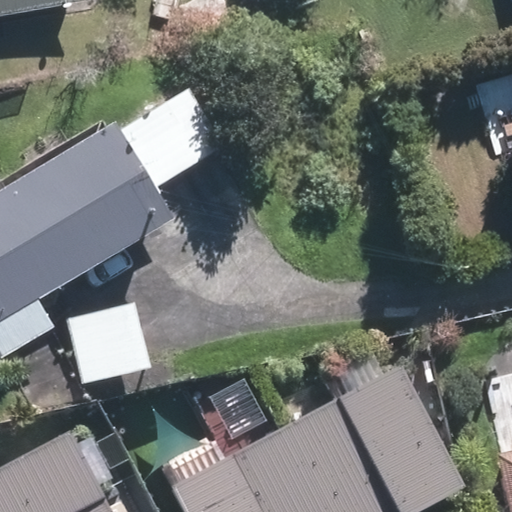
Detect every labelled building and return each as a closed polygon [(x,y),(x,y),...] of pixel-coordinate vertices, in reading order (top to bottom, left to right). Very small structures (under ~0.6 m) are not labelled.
[(0,0),(0,21),(96,4),(95,0),(0,0)] [(227,150),(193,92),(124,132),(120,128),(0,195),(0,367),(4,365),(2,361),(59,328),(42,301),(176,225),(156,190),(227,150)] [(137,304),(66,319),(79,389),(152,374),(137,304)] [(177,511),(427,511),(456,498),(461,495),(452,478),(398,374),(167,492),(177,511)] [(117,511),(78,435),(0,474),(0,511),(117,511)] [(511,456),(500,460),(511,509),(511,456)]
